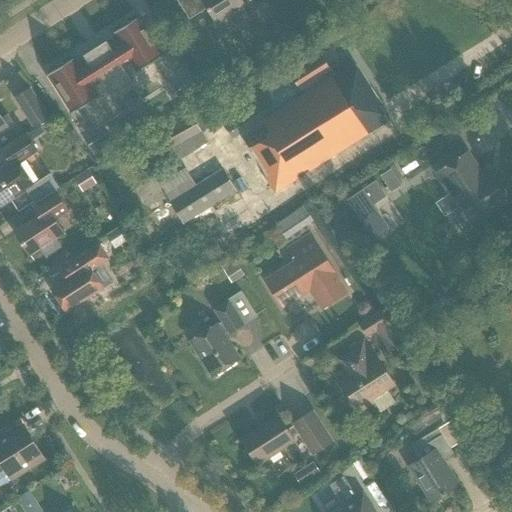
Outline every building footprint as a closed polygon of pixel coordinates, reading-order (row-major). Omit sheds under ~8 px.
[(216,42),(252,19),(243,5),(244,4),(242,0),(178,0),(190,19),(208,8),(216,21),(207,27),(216,42)] [(59,68),(46,76),(71,115),(83,107),(97,128),(122,112),(115,101),(135,88),(142,100),(168,84),(154,62),(166,54),(142,15),(129,23),(128,21),(122,24),(124,27),(111,35),(116,43),(110,46),(107,41),(85,55),(88,61),(82,64),(77,56),(64,64),(62,62),(57,65),(59,68)] [(200,66),(210,83),(222,76),(211,59),(200,66)] [(355,62),(240,136),(276,193),(389,121),(379,106),(382,105),(355,62)] [(185,107),(187,105),(204,94),(203,92),(195,80),(176,93),(185,107)] [(34,127),(49,117),(31,88),(16,98),(34,127)] [(174,149),(180,160),(209,143),(202,133),(188,107),(159,123),(174,149)] [(0,132),(8,127),(7,126),(12,122),(8,115),(3,118),(0,114),(0,132)] [(11,164),(0,170),(0,207),(0,208),(26,191),(35,204),(56,191),(60,188),(51,174),(34,184),(20,163),(38,151),(27,134),(2,150),(11,164)] [(102,138),(90,146),(97,158),(109,150),(102,138)] [(497,184),(498,184),(497,183),(491,186),(469,152),(438,172),(454,198),(458,195),(465,205),(453,213),(463,228),(475,220),(477,223),(478,223),(481,224),(487,221),(487,217),(509,202),(497,184)] [(187,168),(161,184),(171,201),(170,201),(185,224),(237,191),(224,169),(197,185),(187,168)] [(75,179),(84,193),(97,184),(88,170),(75,179)] [(348,200),(373,238),(389,228),(372,204),(384,196),(375,182),(363,190),(348,200)] [(31,255),(41,249),(46,257),(62,247),(57,239),(65,234),(56,220),(69,211),(56,191),(35,204),(33,206),(39,216),(15,231),(31,255)] [(277,225),(287,240),(314,221),(304,206),(277,225)] [(107,236),(116,249),(129,241),(120,227),(107,236)] [(292,249),(300,261),(274,277),(289,301),(312,287),(323,305),(344,292),(317,249),(310,238),(292,249)] [(101,244),(73,262),(79,272),(52,289),(67,312),(104,288),(92,270),(110,259),(101,244)] [(219,264),(233,284),(245,275),(232,255),(219,264)] [(217,325),(192,341),(214,375),(239,359),(223,335),(229,331),(230,333),(244,324),(257,315),(242,292),(229,300),(215,310),(223,322),(217,326),(217,325)] [(511,296),(502,303),(511,318),(511,296)] [(402,345),(389,325),(391,324),(382,310),(360,325),(368,338),(377,332),(391,352),(402,345)] [(394,384),(376,355),(374,357),(364,341),(352,349),(354,353),(343,360),(351,372),(353,371),(355,374),(343,382),(361,411),(375,402),(372,398),(394,384)] [(428,400),(435,411),(444,406),(437,395),(428,400)] [(279,417),(243,440),(258,464),(295,441),(293,438),(300,434),(313,454),(333,441),(314,411),(294,424),(295,425),(288,430),(279,417)] [(457,418),(441,425),(450,446),(466,440),(457,418)] [(447,494),(447,493),(458,485),(440,455),(451,448),(438,428),(412,445),(416,456),(419,460),(411,466),(434,502),(447,494)] [(46,460),(28,431),(16,439),(10,430),(0,436),(0,464),(1,464),(12,481),(46,460)] [(346,509),(341,511),(375,511),(364,493),(344,505),(346,509)]
